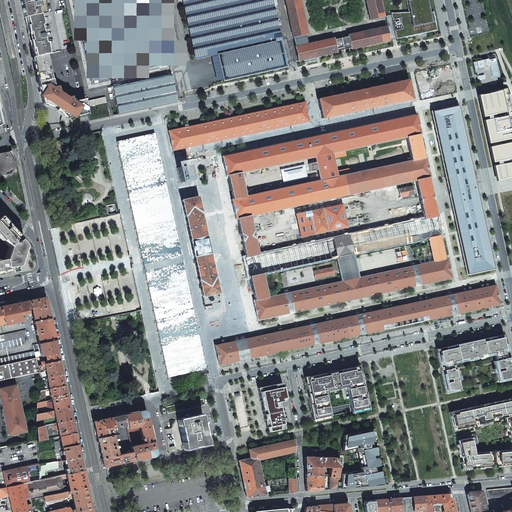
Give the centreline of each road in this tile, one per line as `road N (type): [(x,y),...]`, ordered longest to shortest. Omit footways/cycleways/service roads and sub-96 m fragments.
road 1 (residential): [(458,47),(17,138)]
road 2 (residential): [(511,317),(218,381),(241,505)]
road 3 (residential): [(511,294),(458,47)]
road 4 (residential): [(45,276),(99,511)]
road 5 (residential): [(456,486),(241,505)]
road 6 (residential): [(17,138),(31,98),(12,0)]
